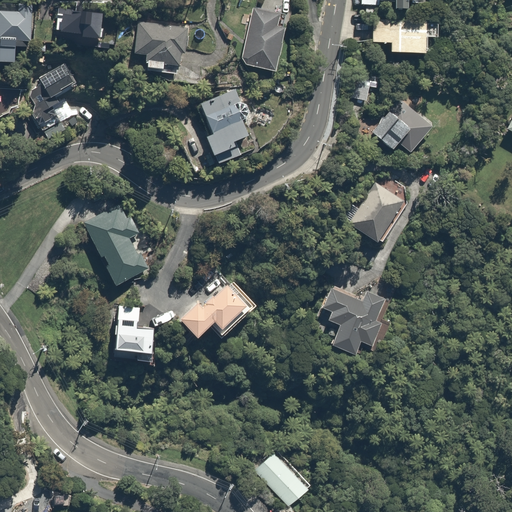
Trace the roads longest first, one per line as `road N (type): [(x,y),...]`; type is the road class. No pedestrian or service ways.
road 1 (tertiary): [(0,185),(78,150),(104,152),(159,187),(195,197),(282,164),(313,127),(336,0)]
road 2 (tertiary): [(231,511),(212,495),(121,468),(69,440),(48,416),(0,322)]
